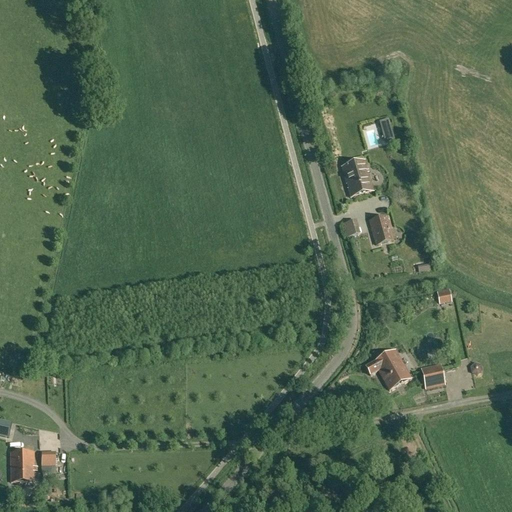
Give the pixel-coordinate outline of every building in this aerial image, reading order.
[(389,119),(379,122),(385,143),(395,140),(389,119)] [(351,198),(374,192),(365,161),(342,168),(347,184),(349,184),(351,188),(348,189),(351,198)] [(394,240),(387,217),(381,219),(382,223),(377,224),(375,220),(369,222),(376,245),(394,240)] [(450,290),(443,291),(445,305),(452,303),(450,290)] [(379,372),(390,392),(411,380),(395,351),(366,368),(370,376),(379,372)] [(441,365),(421,370),(426,391),(446,387),(441,365)] [(0,436),(9,439),(12,424),(0,421),(0,436)] [(10,454),(11,480),(11,484),(35,483),(34,453),(10,454)]
